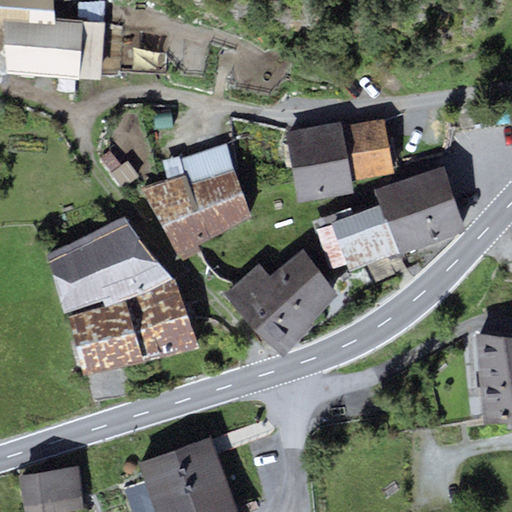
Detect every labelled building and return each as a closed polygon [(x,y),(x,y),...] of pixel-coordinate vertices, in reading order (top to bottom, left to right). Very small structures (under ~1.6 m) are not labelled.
[(0,0),(0,28),(4,29),(6,70),(98,79),(102,21),(54,17),(53,0),(0,0)] [(341,126),(350,178),(393,170),(384,118),(351,124),(341,126)] [(350,178),(341,126),(340,120),(320,124),(284,130),(296,204),(353,194),(350,178)] [(163,222),(179,250),(247,215),(222,144),(177,159),(182,176),(143,189),(163,222)] [(318,229),(333,266),(345,263),(349,271),(391,255),(464,230),(452,195),(442,167),(374,189),(380,205),(332,223),(318,229)] [(67,313),(166,278),(138,241),(122,221),(44,256),(67,313)] [(252,322),(280,353),(301,330),(339,289),(303,253),(272,278),(258,266),(227,295),(252,322)] [(67,313),(83,373),(194,346),(177,299),(170,277),(166,278),(67,313)] [(482,398),(484,422),(511,420),(511,336),(494,336),(476,336),(482,398)] [(155,511),(239,511),(209,434),(183,444),(136,462),(155,511)] [(79,467),(23,476),(28,511),(46,511),(85,506),(79,467)]
